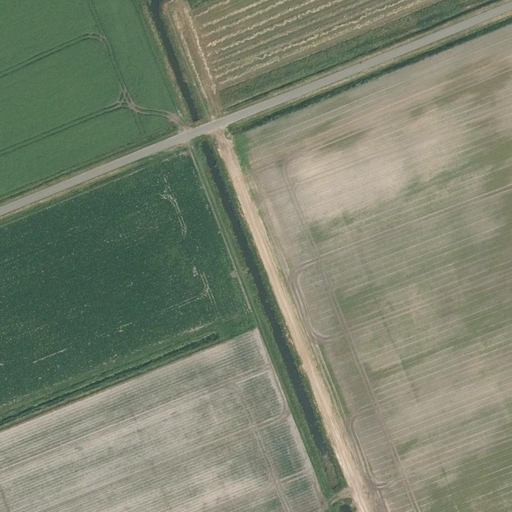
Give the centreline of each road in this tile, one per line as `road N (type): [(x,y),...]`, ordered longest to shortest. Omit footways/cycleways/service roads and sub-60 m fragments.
road 1 (unclassified): [(0,211),(511,6)]
road 2 (track): [(361,511),(213,125)]
